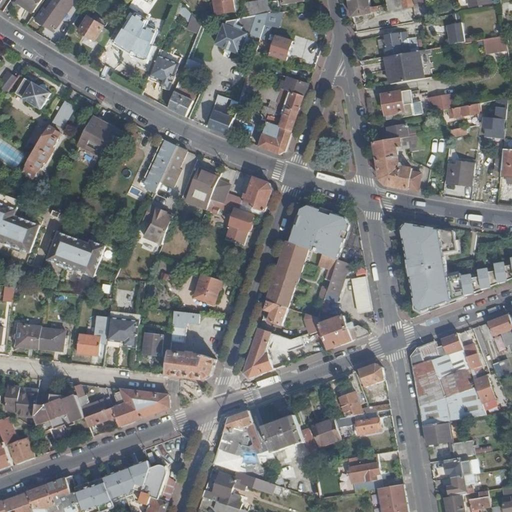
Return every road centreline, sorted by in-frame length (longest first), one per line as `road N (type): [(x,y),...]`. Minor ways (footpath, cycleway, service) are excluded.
road 1 (secondary): [(296,176),(170,125),(0,26)]
road 2 (unclassified): [(296,176),(215,409)]
road 3 (secondary): [(0,488),(215,409)]
road 4 (residential): [(0,364),(178,386),(215,409)]
road 5 (secondary): [(215,409),(394,340)]
road 6 (residential): [(424,511),(394,340)]
road 7 (secondary): [(511,223),(368,199)]
road 8 (unclassified): [(394,340),(368,199)]
road 9 (secondary): [(394,340),(511,297)]
